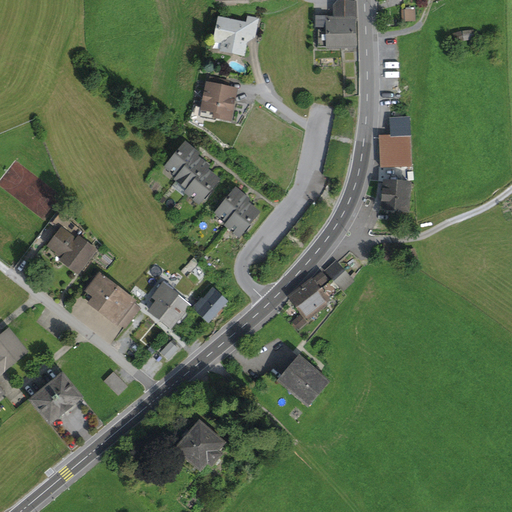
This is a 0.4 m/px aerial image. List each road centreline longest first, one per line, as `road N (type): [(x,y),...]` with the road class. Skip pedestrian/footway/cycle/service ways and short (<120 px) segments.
road 1 (primary): [(364,0),(360,165),(323,243)]
road 2 (residential): [(266,304),(240,266),(298,195),(319,106)]
road 3 (residential): [(162,394),(16,277)]
road 4 (primary): [(162,394),(21,511)]
road 5 (primary): [(266,304),(162,394)]
